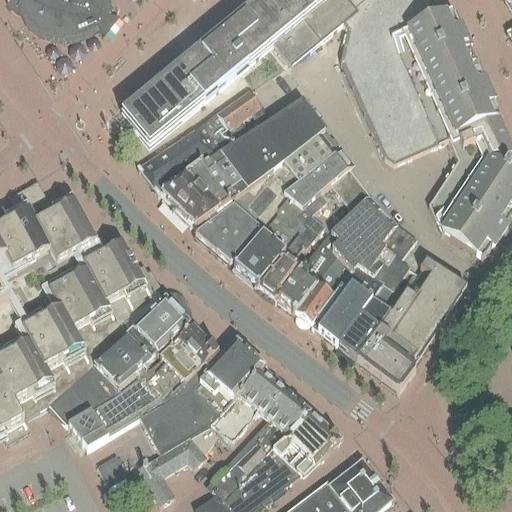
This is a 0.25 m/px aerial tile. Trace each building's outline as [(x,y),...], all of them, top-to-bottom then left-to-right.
[(100,40),(104,43),(119,24),(112,23),(112,15),(110,8),(108,0),(107,0),(9,0),(8,1),(6,4),(6,7),(7,10),(8,13),(10,16),(13,18),(15,19),(19,20),(27,37),(33,41),(37,45),(42,47),(48,49),(53,51),(60,52),(66,53),(73,52),(79,51),(85,48),(90,46),(95,43),(100,40)] [(266,0),(265,2),(258,6),(252,12),(248,14),(243,19),(237,23),(234,27),(230,29),(227,33),(221,37),(166,82),(166,81),(121,118),(149,152),(272,49),(291,72),(310,57),(343,29),(347,35),(341,67),(384,164),(394,171),(449,147),(458,168),(429,212),(441,239),(481,266),(482,267),(511,222),(511,154),(511,152),(511,150),(511,151),(499,125),(501,124),(453,16),(441,21),(431,0),(266,0)] [(511,0),(501,0),(511,18),(511,35),(505,39),(511,50),(511,0)] [(241,127),(261,113),(250,97),(217,120),(195,137),(138,175),(159,198),(160,200),(209,165),(251,141),(241,127)] [(281,170),(324,138),(325,137),(302,106),(272,129),(251,141),(209,165),(160,200),(194,235),(196,233),(229,209),(246,197),(281,170)] [(281,170),(298,192),(336,159),(332,154),(330,155),(328,151),(332,148),(324,138),(281,170)] [(269,235),(234,274),(244,283),(257,293),(283,262),(306,238),(295,223),(320,201),(331,191),(349,175),(350,174),(337,158),(336,159),(298,192),(284,204),(269,235)] [(269,235),(284,204),(298,192),(281,170),(246,197),(253,208),(241,222),(234,216),(229,209),(196,233),(200,237),(195,241),(231,271),(234,274),(269,235)] [(370,202),(349,175),(331,191),(352,219),(370,202)] [(0,448),(3,447),(6,453),(30,440),(24,429),(51,415),(92,377),(93,376),(92,375),(163,307),(156,296),(160,294),(150,276),(147,278),(143,271),(135,275),(126,259),(125,257),(120,249),(115,252),(112,246),(105,250),(101,243),(95,247),(89,236),(87,234),(74,210),(73,210),(72,210),(58,218),(54,211),(52,206),(48,209),(37,187),(8,202),(10,207),(0,212),(0,448)] [(327,209),(320,201),(295,223),(306,238),(283,262),(257,293),(277,308),(300,276),(293,271),(324,234),(311,223),(327,209)] [(349,280),(311,333),(337,353),(372,307),(391,319),(402,302),(393,297),(410,273),(400,266),(386,255),(381,251),(397,231),(376,208),(370,202),(352,219),(328,243),(332,247),(326,253),(336,266),(349,280)] [(410,253),(416,245),(397,231),(381,251),(386,255),(400,266),(410,253)] [(336,266),(318,290),(295,321),(311,333),(349,280),(336,266)] [(391,319),(357,366),(394,395),(398,398),(414,376),(410,374),(437,333),(439,335),(447,323),(459,304),(462,299),(466,293),(426,266),(419,276),(431,283),(417,304),(406,296),(402,302),(391,319)] [(300,276),(277,308),(295,321),(318,290),(308,282),(312,276),(304,271),(300,276)] [(92,377),(51,415),(67,431),(118,404),(121,402),(121,401),(143,380),(159,365),(191,334),(188,331),(187,329),(189,321),(186,316),(183,316),(180,309),(182,306),(176,302),(169,301),(163,307),(92,375),(93,376),(92,377)] [(357,368),(357,366),(391,319),(372,307),(337,353),(357,368)] [(118,404),(67,431),(71,437),(81,449),(86,456),(134,428),(149,419),(170,399),(172,401),(173,402),(182,394),(183,396),(207,374),(208,375),(212,372),(210,369),(218,360),(217,358),(218,357),(206,344),(205,345),(193,332),(191,334),(159,365),(143,380),(121,401),(121,402),(118,404)] [(195,395),(135,431),(155,463),(187,445),(213,429),(257,382),(263,374),(236,350),(195,395)] [(213,429),(187,445),(202,462),(219,440),(231,450),(254,423),(260,428),(282,401),(257,382),(213,429)] [(431,430),(449,422),(437,393),(418,401),(431,430)] [(290,441),(307,422),(308,421),(282,401),(260,428),(266,432),(211,491),(210,496),(215,502),(223,511),(290,441)] [(337,450),(307,422),(290,441),(315,466),(318,469),(337,450)] [(315,466),(290,441),(223,511),(215,502),(202,511),(257,511),(299,482),(315,466)] [(202,462),(187,445),(155,463),(137,475),(158,511),(160,511),(174,503),(162,483),(186,468),(192,475),(205,465),(202,462)] [(120,472),(114,461),(96,472),(102,482),(120,472)] [(293,511),(385,511),(395,505),(363,464),(329,489),(327,487),(293,511)] [(102,482),(108,492),(126,481),(120,472),(102,482)]
